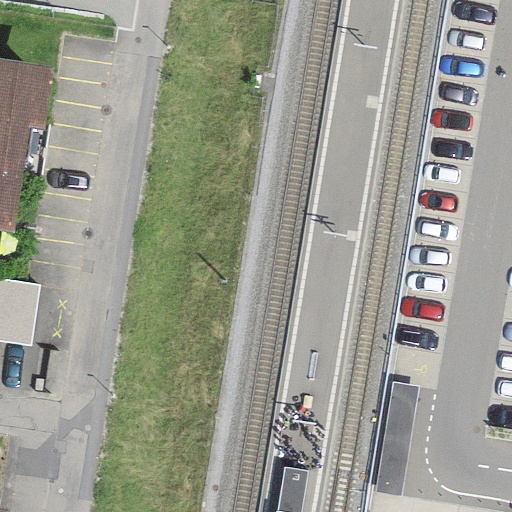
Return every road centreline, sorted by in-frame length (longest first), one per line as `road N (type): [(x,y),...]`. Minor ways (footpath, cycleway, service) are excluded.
road 1 (residential): [(80,511),(158,0)]
road 2 (unknown): [(155,20),(0,18)]
